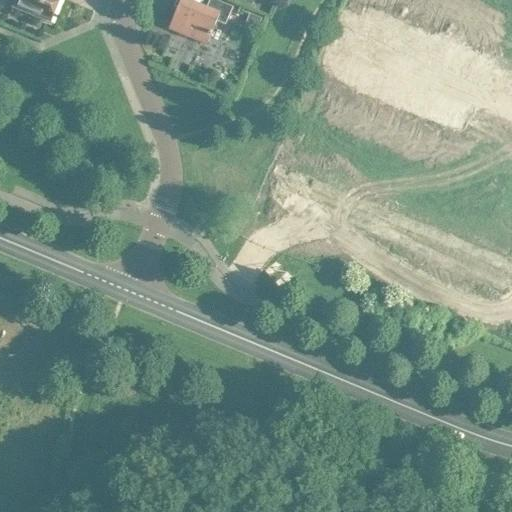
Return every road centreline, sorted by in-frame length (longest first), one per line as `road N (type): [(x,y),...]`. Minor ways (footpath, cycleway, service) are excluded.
road 1 (tertiary): [(132,292),(511,438)]
road 2 (residential): [(132,292),(159,217),(166,159),(122,0)]
road 3 (residential): [(302,226),(354,244),(474,309),(511,306)]
road 4 (residential): [(511,99),(348,35)]
road 5 (tertiary): [(0,237),(132,292)]
road 6 (track): [(199,320),(253,251),(302,226)]
